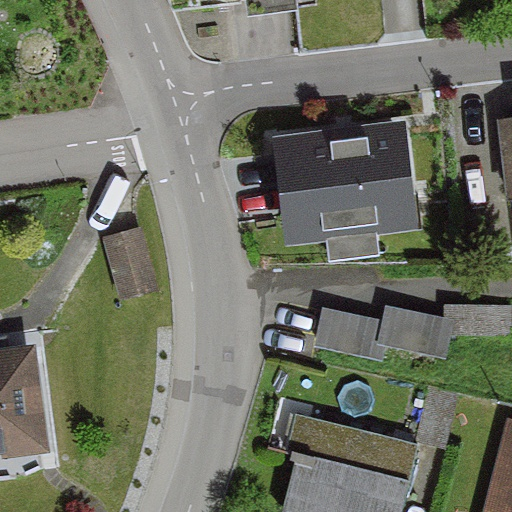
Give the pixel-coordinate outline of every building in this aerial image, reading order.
[(511,117),(499,119),(507,199),(511,199),(511,117)] [(401,217),(392,135),(280,148),(285,190),(299,188),(303,228),(401,217)] [(150,289),(133,231),(102,239),(118,298),(150,289)] [(503,336),(503,307),(440,306),(440,322),(383,310),(380,325),(320,312),(313,344),(373,357),(376,342),(438,355),(442,335),(503,336)] [(0,434),(34,430),(24,353),(0,355),(0,434)] [(395,511),(413,446),(305,420),(297,453),(288,451),(286,458),(292,460),(282,501),(327,511),(395,511)] [(511,511),(511,426),(508,425),(485,511),(511,511)]
